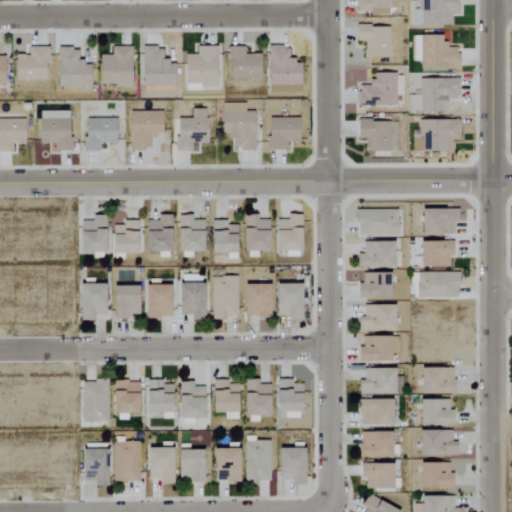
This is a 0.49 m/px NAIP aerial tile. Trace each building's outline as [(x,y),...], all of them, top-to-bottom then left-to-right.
[(354,0),(355,10),(396,10),(395,0),(354,0)] [(418,0),(420,26),(450,25),(449,15),(458,14),(457,0),(418,0)] [(389,27),(354,27),(354,42),(363,42),(362,58),(389,59),(389,27)] [(443,36),(419,36),(419,69),(457,68),(457,48),(443,48),(443,36)] [(47,80),(46,47),(27,48),(28,55),(13,56),(14,81),(47,80)] [(130,47),(110,47),(110,56),(98,55),(97,86),(129,87),(130,47)] [(216,86),(215,47),(195,47),(195,55),(182,55),(183,87),(216,86)] [(243,55),(243,47),(227,48),(227,80),(260,80),(259,54),(243,55)] [(300,62),(288,61),(288,47),(267,47),(267,93),(299,93),(300,62)] [(89,88),(89,65),(80,65),(80,49),(56,48),(55,87),(89,88)] [(174,63),(162,62),(162,48),(141,48),(140,86),(173,87),(174,63)] [(395,107),(395,74),(370,74),(370,87),(357,86),(356,106),(395,107)] [(457,79),(418,79),(419,113),(443,113),(442,100),(457,99),(457,79)] [(253,151),(253,112),(243,112),(243,104),(220,103),(220,140),(232,140),(232,150),(253,151)] [(174,119),(175,152),(198,152),(198,144),(205,144),(205,109),(190,110),(190,119),(174,119)] [(67,112),(37,112),(38,144),(54,144),(54,152),(71,152),(70,139),(67,139),(67,112)] [(161,136),(160,112),(127,113),(128,151),(149,150),(149,137),(161,136)] [(266,151),(286,152),(286,143),(297,144),(297,119),(267,118),(266,151)] [(0,119),(0,152),(10,153),(10,145),(22,145),(23,120),(0,119)] [(114,119),(83,119),(83,152),(99,153),(99,145),(114,145),(114,119)] [(458,120),(419,121),(420,153),(450,152),(449,141),(459,141),(458,120)] [(390,122),(356,121),(355,140),(364,140),(363,152),(389,153),(390,122)] [(396,236),(396,210),(354,211),(355,236),(396,236)] [(418,210),(419,236),(453,235),(453,223),(457,223),(457,210),(418,210)] [(135,255),(135,222),(125,222),(125,211),(108,212),(109,255),(135,255)] [(169,216),(157,216),(157,221),(143,221),(143,253),(170,253),(169,216)] [(175,216),(175,253),(201,253),(201,221),(191,221),(191,216),(175,216)] [(266,220),(256,221),(256,216),(240,216),(241,254),(267,253),(266,220)] [(273,252),(299,253),(300,216),(285,216),(285,221),(273,220),(273,252)] [(77,222),(77,254),(103,254),(104,217),(90,217),(90,222),(77,222)] [(234,255),(234,226),(226,226),(225,222),(208,222),(208,255),(234,255)] [(452,242),(417,243),(418,268),(448,268),(448,257),(453,257),(452,242)] [(356,255),(356,269),(391,269),(392,243),(362,243),(362,255),(356,255)] [(356,284),(356,300),(389,301),(389,275),(361,274),(361,284),(356,284)] [(415,299),(457,298),(456,274),(415,274),(415,299)] [(176,284),(176,315),(191,315),(191,320),(203,320),(203,277),(182,277),(182,284),(176,284)] [(236,278),(209,278),(210,319),(236,318),(236,278)] [(103,285),(77,286),(77,321),(93,321),(93,316),(103,315),(103,285)] [(266,285),(242,286),(243,317),(267,316),(266,285)] [(169,286),(142,287),(143,318),(169,317),(169,286)] [(299,286),(273,286),(274,316),(287,316),(287,320),(300,320),(299,286)] [(135,287),(109,288),(110,319),(127,319),(127,315),(136,314),(135,287)] [(356,317),(357,331),(393,330),(392,306),(362,307),(362,316),(356,317)] [(388,336),(361,336),(362,346),(357,346),(357,362),(388,361),(388,336)] [(452,367),(417,369),(418,394),(453,393),(452,367)] [(393,395),(393,369),(363,368),(363,380),(357,380),(357,394),(393,395)] [(298,418),(299,384),(291,384),(291,380),(274,379),(273,412),(284,412),(284,417),(298,418)] [(80,381),(80,422),(107,422),(106,380),(80,381)] [(169,413),(170,384),(161,384),(161,380),(144,380),(143,413),(169,413)] [(227,380),(209,380),(210,413),(235,412),(235,385),(227,385),(227,380)] [(241,416),(267,416),(268,384),(257,384),(257,380),(242,380),(241,416)] [(111,381),(110,413),(136,414),(137,381),(111,381)] [(202,419),(203,387),(192,387),(192,382),(177,381),(176,418),(202,419)] [(390,400),(358,399),(358,425),(389,425),(390,400)] [(448,399),(416,400),(416,425),(452,424),(451,409),(448,409),(448,399)] [(450,430),(415,430),(416,456),(455,455),(454,441),(450,441),(450,430)] [(389,431),(357,432),(358,457),(390,457),(389,431)] [(268,483),(269,442),(243,441),(242,482),(268,483)] [(111,482),(137,483),(137,442),(112,442),(111,482)] [(144,448),(145,480),(157,480),(157,485),(171,485),(170,447),(144,448)] [(276,448),(277,480),(289,480),(289,485),(303,485),(302,447),(276,448)] [(79,448),(79,480),(93,480),(93,485),(106,485),(106,449),(79,448)] [(210,449),(210,482),(237,481),(237,448),(210,449)] [(187,483),(202,483),(202,449),(174,450),(175,478),(187,478),(187,483)] [(450,489),(450,463),(416,462),(415,488),(450,489)] [(390,463),(358,464),(359,478),(364,478),(364,489),(391,488),(390,463)] [(412,504),(412,511),(456,511),(457,508),(452,507),(452,497),(418,496),(418,504),(412,504)] [(362,511),(397,511),(398,511),(364,497),(360,507),(364,509),(362,511)]
